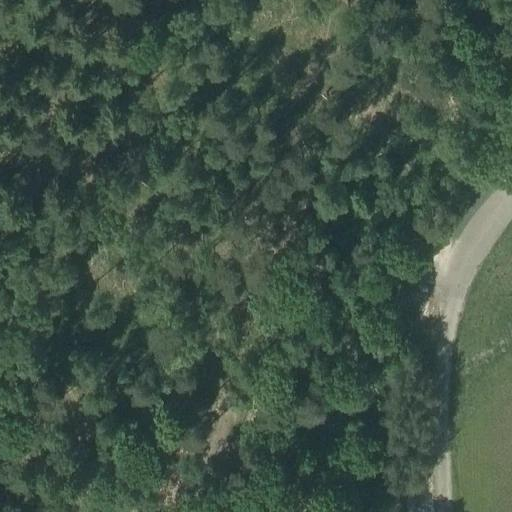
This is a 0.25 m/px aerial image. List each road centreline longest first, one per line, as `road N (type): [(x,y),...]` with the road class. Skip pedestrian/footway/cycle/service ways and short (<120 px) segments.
road 1 (track): [(344,0),(326,57),(260,146),(259,184),(221,318),(234,376),(184,511)]
road 2 (track): [(442,511),(439,402),(457,288),(476,234),(511,189)]
road 3 (unknown): [(0,259),(7,216),(48,116),(70,0)]
